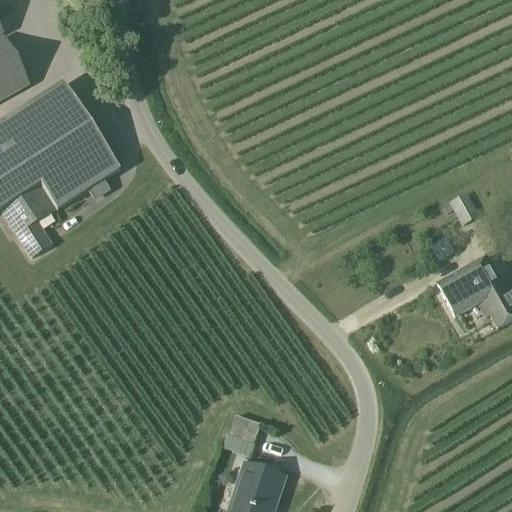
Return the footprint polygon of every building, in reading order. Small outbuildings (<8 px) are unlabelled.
[(4,38),(0,40),(0,100),(28,86),(4,38)] [(34,225),(86,192),(93,205),(110,194),(102,181),(118,171),(64,88),(0,127),(0,219),(3,218),(30,260),(49,248),(34,225)] [(442,209),(446,217),(453,212),(462,228),(478,219),(465,196),(442,209)] [(435,289),(453,321),(478,307),(485,321),(489,319),(496,332),(511,323),(511,308),(506,297),(486,262),(483,264),(483,263),(435,289)] [(253,449),(260,428),(234,419),(227,440),(253,449)] [(274,511),(285,481),(244,467),(231,505),(226,504),(223,511),(274,511)]
